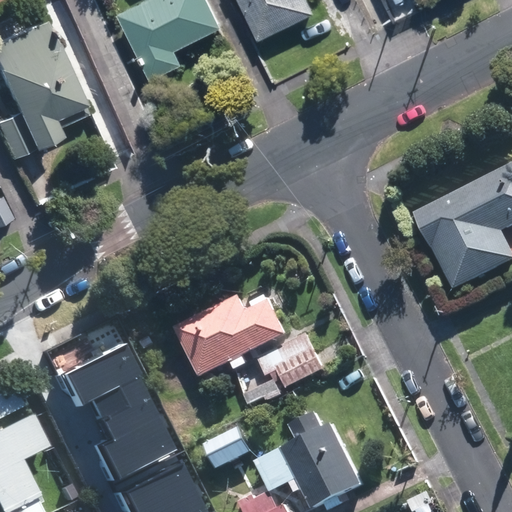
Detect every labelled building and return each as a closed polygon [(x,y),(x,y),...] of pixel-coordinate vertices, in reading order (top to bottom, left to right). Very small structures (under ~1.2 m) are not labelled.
[(138,0),(122,8),(155,74),(185,59),(179,45),(226,22),(215,0),(138,0)] [(241,0),(261,40),(317,12),(310,0),(241,0)] [(0,126),(11,151),(32,142),(59,130),(55,121),(84,107),(80,98),(82,98),(44,14),(0,34),(0,70),(16,106),(0,113),(0,126)] [(511,161),(414,211),(453,288),(511,257),(511,253),(499,228),(511,221),(511,161)] [(204,373),(291,330),(273,297),(251,308),(242,291),(178,323),(204,373)] [(307,330),(260,354),(269,372),(273,371),(275,375),(245,390),(251,402),(267,393),(270,398),(285,390),(280,379),(286,376),(290,384),(326,366),(307,330)] [(153,397),(128,345),(64,375),(89,428),(153,397)] [(0,412),(22,402),(14,384),(0,390),(0,412)] [(153,397),(89,428),(115,481),(179,450),(153,397)] [(327,425),(319,410),(294,422),(301,437),(259,457),(273,488),(301,474),(316,505),(365,481),(336,421),(327,425)] [(37,493),(19,456),(45,443),(29,411),(0,425),(0,509),(0,510),(3,509),(4,511),(42,511),(34,494),(37,493)] [(207,511),(186,468),(129,495),(137,511),(207,511)] [(248,511),(292,511),(287,501),(265,511),(264,511),(254,491),(241,498),(248,511)]
